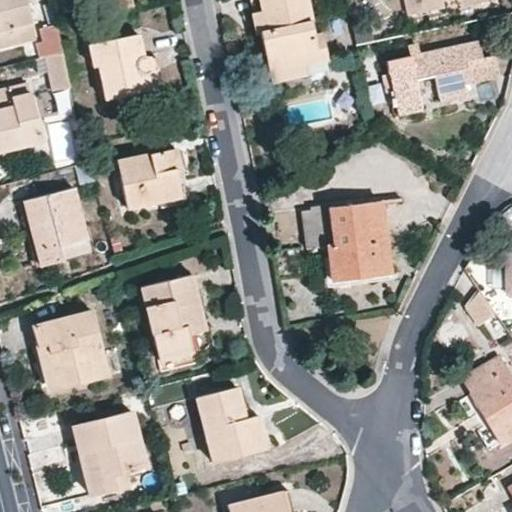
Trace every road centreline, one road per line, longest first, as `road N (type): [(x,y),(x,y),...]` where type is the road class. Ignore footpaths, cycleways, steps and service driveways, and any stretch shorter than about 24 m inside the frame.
road 1 (residential): [(197,0),(269,344),(387,458)]
road 2 (residential): [(511,146),(415,323),(387,458)]
